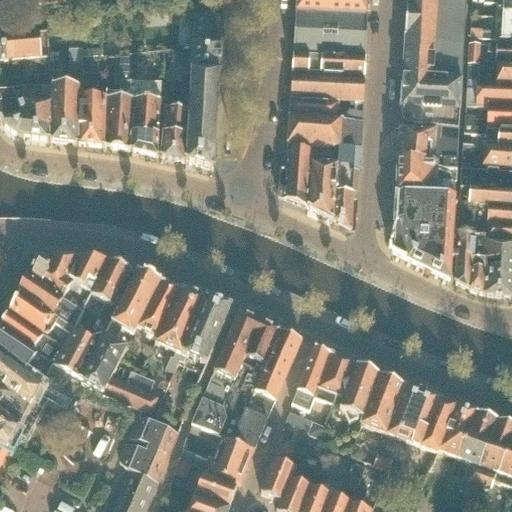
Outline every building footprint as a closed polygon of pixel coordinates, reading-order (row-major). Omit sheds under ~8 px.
[(0,0),(0,15),(79,7),(78,0),(0,0)] [(210,0),(210,8),(224,7),(224,0),(210,0)] [(296,0),(296,13),(331,15),(332,0),(296,0)] [(332,0),(331,15),(367,18),(367,0),(332,0)] [(407,0),(404,59),(436,60),(462,61),(465,0),(407,0)] [(511,22),(511,0),(500,0),(471,0),(471,4),(484,5),(484,8),(498,8),(497,22),(511,22)] [(331,15),(296,13),(293,54),(365,59),(367,18),(331,15)] [(191,76),(219,78),(223,19),(194,17),(191,76)] [(511,45),(511,22),(497,22),(497,36),(483,35),(483,44),(511,45)] [(478,35),(470,35),(469,43),(478,43),(478,35)] [(47,37),(0,41),(0,66),(50,63),(47,37)] [(468,48),(468,59),(479,60),(480,48),(468,48)] [(495,70),(497,70),(511,70),(511,48),(487,48),(487,57),(496,57),(495,70)] [(49,144),(76,148),(79,101),(79,99),(83,98),(81,62),(83,62),(82,53),(69,54),(69,91),(51,90),(51,91),(50,109),(49,144)] [(365,59),(293,54),(292,77),(364,81),(365,59)] [(436,133),(434,149),(433,164),(456,164),(458,135),(459,114),(462,61),(436,60),(404,59),(400,111),(401,111),(400,130),(436,133)] [(479,68),(479,60),(468,59),(468,70),(479,70),(480,68),(479,68)] [(119,60),(119,75),(129,75),(129,60),(119,60)] [(479,70),(468,70),(467,87),(479,88),(479,70)] [(496,89),(498,89),(511,88),(511,70),(497,70),(496,89)] [(213,174),(219,78),(191,76),(190,89),(185,166),(213,174)] [(364,81),(292,77),(290,101),(339,104),(363,105),(364,81)] [(119,85),(119,97),(119,102),(133,103),(130,154),(157,160),(162,86),(119,85)] [(511,111),(511,88),(498,89),(497,94),(478,93),(479,88),(467,87),(466,110),(487,111),(511,111)] [(185,166),(190,89),(174,88),(173,113),(164,113),(161,161),(185,166)] [(0,120),(2,125),(22,119),(23,91),(23,92),(0,93),(0,120)] [(50,109),(51,91),(23,91),(22,119),(2,125),(2,126),(5,131),(10,136),(16,139),(22,141),(49,144),(50,109)] [(103,151),(130,154),(133,103),(119,102),(119,97),(106,96),(106,102),(103,151)] [(76,148),(103,151),(106,102),(79,101),(76,148)] [(339,104),(290,101),(289,120),(341,123),(341,125),(362,126),(362,116),(348,115),(348,118),(338,117),(339,104)] [(511,134),(511,111),(487,111),(487,126),(474,125),(474,121),(464,121),(464,139),(472,139),(472,133),(486,134),(511,134)] [(341,123),(289,120),(287,148),(361,152),(362,126),(341,125),(341,123)] [(398,146),(434,149),(436,133),(400,130),(398,146)] [(511,152),(511,134),(486,134),(485,151),(511,152)] [(433,164),(434,149),(398,146),(396,164),(433,165),(433,164)] [(511,173),(511,152),(485,151),(484,151),(483,162),(471,161),(472,151),(463,150),(461,169),(511,173)] [(308,212),(311,168),(311,155),(287,154),(286,168),(282,168),(282,171),(281,171),(278,201),(308,212)] [(392,256),(450,284),(454,202),(440,201),(442,166),(433,165),(396,164),(394,228),(388,249),(392,256)] [(335,194),(336,172),(337,169),(311,168),(308,212),(333,224),(335,194)] [(335,194),(358,196),(359,173),(336,172),(335,194)] [(459,193),(511,196),(511,176),(461,173),(460,185),(459,193)] [(511,196),(459,193),(458,209),(471,210),(488,211),(511,212),(511,196)] [(358,196),(335,194),(333,224),(351,233),(352,202),(358,202),(358,196)] [(511,231),(511,212),(488,211),(471,210),(471,229),(511,231)] [(485,247),(487,247),(511,247),(511,231),(471,229),(470,241),(486,241),(485,247)] [(471,262),(486,263),(487,247),(485,247),(486,241),(470,241),(456,241),(455,287),(469,294),(471,262)] [(511,247),(487,247),(486,263),(484,299),(511,302),(511,247)] [(91,298),(107,265),(80,263),(79,263),(55,260),(38,259),(28,281),(80,318),(90,300),(91,298)] [(484,299),(486,263),(471,262),(469,294),(484,299)] [(132,275),(107,265),(91,298),(90,300),(104,308),(91,335),(92,339),(100,343),(102,340),(103,341),(110,327),(107,325),(132,275)] [(110,327),(103,341),(110,344),(116,332),(132,339),(135,332),(159,286),(137,277),(110,327)] [(80,318),(28,281),(19,297),(72,335),(80,318)] [(180,294),(159,286),(135,332),(156,341),(180,294)] [(204,304),(180,294),(156,341),(153,349),(175,357),(173,362),(170,361),(164,375),(173,378),(178,366),(183,368),(185,362),(189,353),(183,350),(204,304)] [(19,297),(9,315),(63,352),(72,335),(19,297)] [(229,313),(206,304),(204,304),(183,350),(189,353),(185,362),(206,370),(229,313)] [(0,334),(53,370),(63,352),(9,315),(0,330),(0,334)] [(221,441),(254,455),(271,415),(249,406),(280,336),(239,317),(214,376),(194,423),(191,429),(221,441)] [(0,359),(41,392),(53,370),(0,334),(0,359)] [(63,352),(53,370),(41,392),(30,413),(39,414),(71,381),(80,386),(103,398),(141,415),(141,416),(150,420),(157,403),(111,383),(125,352),(110,345),(110,344),(103,341),(102,340),(100,343),(97,348),(72,335),(63,352)] [(249,406),(271,415),(283,387),(301,345),(280,336),(249,406)] [(315,351),(292,408),(309,416),(314,403),(332,409),(335,401),(317,394),(330,358),(315,351)] [(360,429),(362,430),(380,381),(330,358),(317,394),(335,401),(336,401),(342,403),(338,413),(344,416),(348,426),(358,422),(362,423),(360,429)] [(0,404),(24,422),(26,417),(29,412),(30,413),(41,392),(0,359),(0,404)] [(132,377),(126,389),(149,399),(155,386),(132,377)] [(380,381),(362,430),(385,440),(387,440),(404,391),(380,381)] [(438,457),(456,411),(404,391),(387,440),(420,453),(420,454),(436,460),(438,457)] [(24,422),(0,404),(0,451),(5,455),(24,422)] [(476,417),(456,411),(438,457),(457,464),(465,445),(476,417)] [(156,424),(165,430),(170,417),(159,412),(156,419),(156,424)] [(150,420),(141,416),(130,443),(147,450),(146,452),(145,456),(127,449),(120,467),(127,475),(129,476),(157,488),(168,461),(178,437),(165,430),(156,424),(150,420)] [(477,474),(478,472),(497,425),(476,417),(465,445),(457,464),(471,469),(470,471),(467,470),(458,494),(466,497),(470,488),(472,489),(477,474)] [(511,442),(511,430),(497,425),(478,472),(497,480),(511,442)] [(311,427),(306,440),(319,444),(324,431),(311,427)] [(254,455),(221,441),(216,454),(211,452),(212,448),(188,438),(185,446),(247,472),(254,455)] [(477,474),(472,489),(489,495),(493,486),(511,493),(511,501),(509,511),(511,511),(511,442),(497,480),(478,472),(477,474)] [(247,472),(185,446),(183,454),(206,464),(207,460),(213,462),(208,475),(240,489),(247,472)] [(286,463),(291,451),(281,447),(277,459),(286,463)] [(319,466),(323,456),(311,451),(307,461),(319,466)] [(193,459),(182,454),(178,466),(189,470),(193,459)] [(372,472),(387,477),(392,465),(377,459),(372,472)] [(260,498),(280,506),(281,507),(290,484),(295,473),(274,465),(260,498)] [(173,479),(185,483),(189,470),(178,466),(173,479)] [(364,472),(354,469),(349,480),(359,484),(364,472)] [(129,476),(116,506),(130,511),(146,511),(157,488),(129,476)] [(202,479),(195,500),(229,511),(236,492),(202,479)] [(301,511),(310,492),(290,484),(281,507),(280,506),(277,511),(301,511)] [(367,495),(357,491),(356,490),(352,502),(362,506),(367,495)] [(325,511),(330,500),(310,492),(301,511),(325,511)] [(229,511),(195,500),(190,511),(229,511)] [(348,511),(350,508),(330,500),(325,511),(348,511)]
